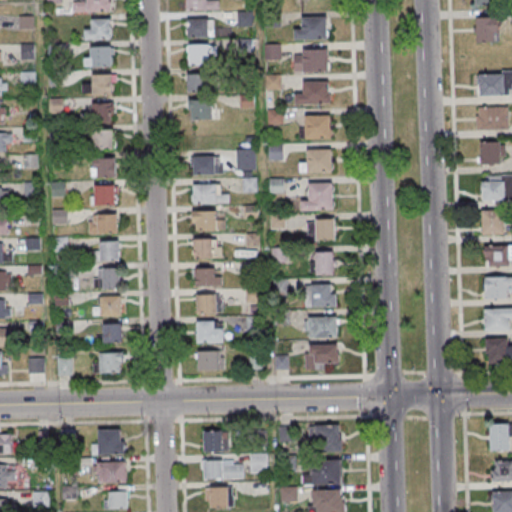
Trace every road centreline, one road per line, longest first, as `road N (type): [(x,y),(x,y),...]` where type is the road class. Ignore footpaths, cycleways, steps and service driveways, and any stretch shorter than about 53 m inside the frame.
road 1 (residential): [(164,511),(146,0)]
road 2 (secondary): [(372,0),(387,396)]
road 3 (secondary): [(438,395),(424,0)]
road 4 (tertiary): [(387,396),(0,405)]
